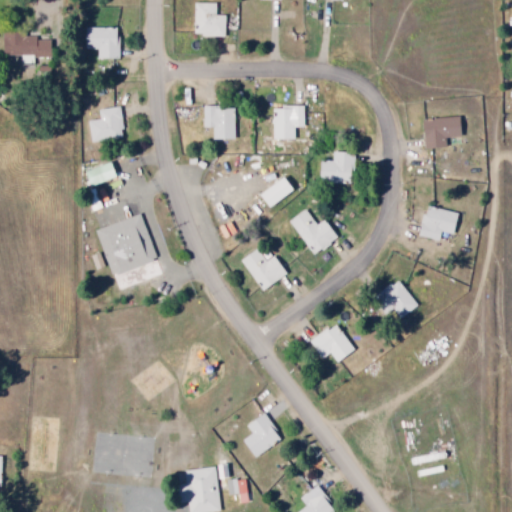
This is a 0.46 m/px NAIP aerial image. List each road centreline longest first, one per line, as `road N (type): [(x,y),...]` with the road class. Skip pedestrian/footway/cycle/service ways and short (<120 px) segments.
road 1 (residential): [(386,511),(187,209),(166,127),(163,0)]
road 2 (residential): [(163,78),(236,63),(304,64),(353,74),(388,109),(400,166),(385,231),(356,270),(266,340)]
